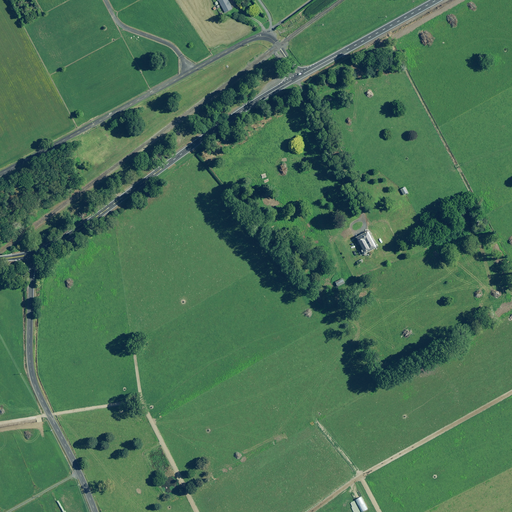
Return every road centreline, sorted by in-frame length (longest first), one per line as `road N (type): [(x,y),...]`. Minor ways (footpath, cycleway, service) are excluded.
road 1 (unclassified): [(0,174),(258,36),(274,41),(299,75)]
road 2 (primary): [(299,75),(69,236),(31,254)]
road 3 (unclassified): [(31,254),(32,377),(95,511)]
road 4 (primary): [(435,0),(299,75)]
